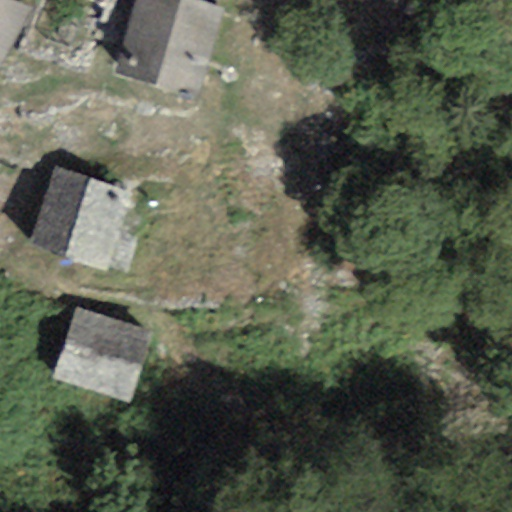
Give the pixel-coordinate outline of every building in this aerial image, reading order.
[(0,0),(0,45),(19,8),(2,0),(0,0)] [(105,9),(82,0),(45,0),(27,48),(82,69),(105,9)] [(212,10),(175,0),(136,0),(118,65),(189,86),(212,10)] [(127,194),(56,171),(34,237),(105,261),(127,194)] [(142,331),(75,310),(56,370),(123,391),(142,331)]
